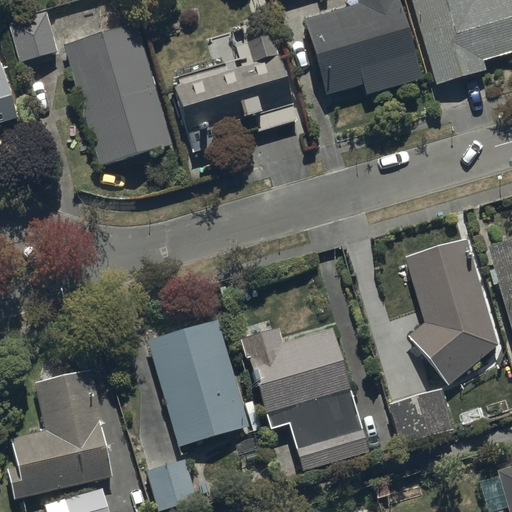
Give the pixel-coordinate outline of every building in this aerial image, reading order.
[(357,0),(358,4),(303,20),(324,95),(362,85),(364,94),(419,79),(396,0),(357,0)] [(511,0),(409,0),(435,85),(484,71),(481,60),(511,51),(511,0)] [(44,13),(7,23),(18,63),(55,53),(44,13)] [(136,24),(62,46),(98,166),(171,144),(136,24)] [(241,66),(227,71),(226,65),(176,80),(178,86),(173,88),(187,136),(253,116),(257,132),(296,120),(270,35),(235,45),(241,66)] [(0,123),(16,119),(0,65),(0,123)] [(511,239),(486,247),(511,348),(511,239)] [(465,240),(403,258),(423,322),(406,336),(448,385),(495,344),(465,240)] [(217,321),(146,342),(177,448),(249,427),(217,321)] [(368,452),(329,329),(283,344),(278,327),(239,340),(268,429),(286,424),(302,473),(368,452)] [(90,372),(35,384),(44,432),(9,439),(14,468),(6,469),(12,499),(111,479),(90,372)] [(439,389),(387,403),(399,446),(451,432),(439,389)] [(182,459),(144,470),(156,511),(162,511),(195,503),(182,459)] [(511,511),(511,465),(475,477),(484,511),(490,511),(504,508),(504,511),(511,511)] [(108,511),(103,490),(44,505),(45,511),(108,511)]
